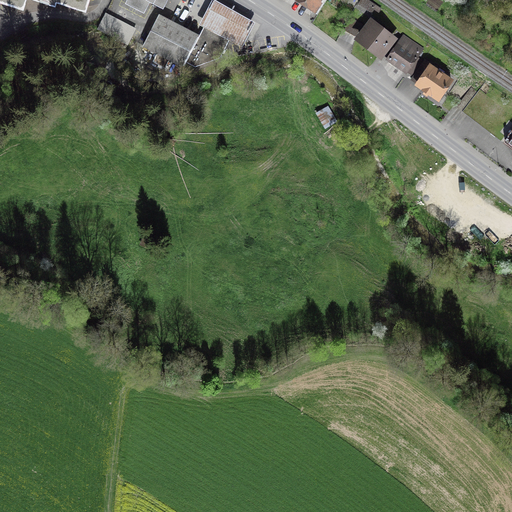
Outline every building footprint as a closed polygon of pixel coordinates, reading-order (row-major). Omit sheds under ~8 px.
[(89,0),(0,0),(0,2),(23,10),(26,0),(48,0),(86,12),(89,0)] [(128,0),(127,3),(143,12),(149,1),(162,7),(166,0),(128,0)] [(255,22),(213,0),(212,0),(199,25),(241,47),(255,22)] [(298,0),(314,10),(320,0),(298,0)] [(368,0),(360,0),(359,3),(372,12),(376,5),(368,0)] [(105,14),(97,29),(127,44),(135,30),(105,14)] [(183,66),(186,62),(199,37),(198,36),(197,37),(159,17),(159,16),(143,45),(145,45),(157,52),(152,62),(165,68),(170,58),(183,65),(183,66)] [(355,37),(362,25),(350,18),(344,30),(355,37)] [(360,39),(379,55),(393,37),(373,22),(360,39)] [(204,27),(199,37),(186,62),(195,67),(220,58),(229,40),(204,27)] [(400,42),(389,59),(412,75),(422,61),(416,56),(421,49),(403,37),(399,42),(400,42)] [(412,80),(438,99),(451,80),(430,66),(431,64),(425,60),(412,80)] [(463,110),(477,92),(471,87),(458,105),(463,110)] [(477,92),(463,110),(511,147),(511,114),(479,89),(477,92)] [(152,240),(144,237),(141,245),(148,248),(152,240)]
